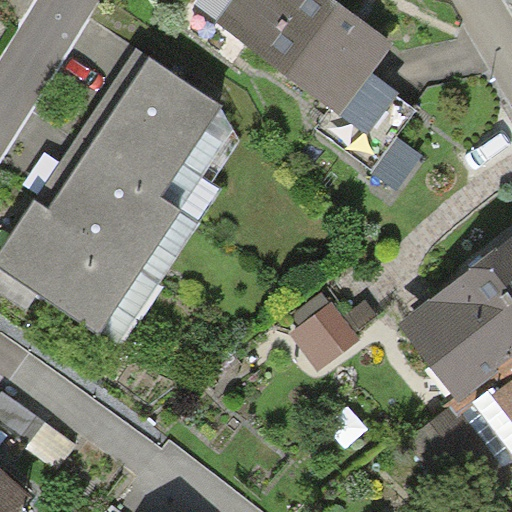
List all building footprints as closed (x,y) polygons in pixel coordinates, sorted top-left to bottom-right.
[(376,53),(304,0),(257,0),(227,44),(328,119),(376,53)] [(213,117),(128,60),(65,153),(149,210),(213,117)] [(149,210),(65,153),(24,213),(131,286),(172,226),(149,210)] [(24,213),(0,248),(0,283),(90,345),(131,286),(24,213)] [(511,360),(511,242),(509,239),(400,329),(461,403),(480,386),(511,360)] [(348,349),(322,315),(284,344),(309,378),(348,349)] [(511,360),(480,386),(511,424),(511,360)] [(113,441),(15,370),(0,392),(0,439),(53,477),(65,456),(90,473),(113,441)] [(467,511),(506,481),(450,413),(401,453),(449,511),(467,511)] [(12,511),(15,509),(0,495),(0,511),(12,511)]
